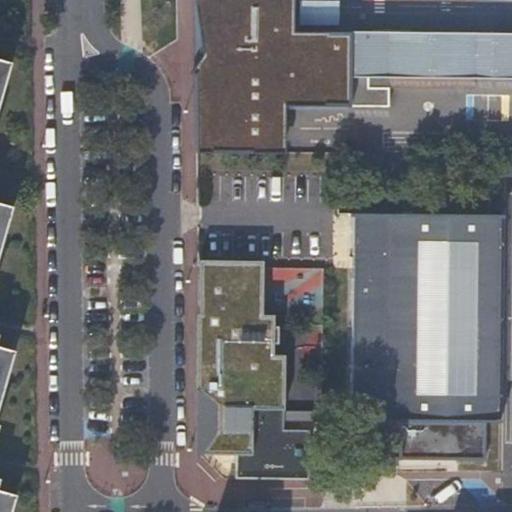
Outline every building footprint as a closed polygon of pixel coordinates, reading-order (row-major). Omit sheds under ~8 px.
[(284,106),(352,105),(352,31),(294,30),(294,0),(194,0),(196,152),(243,152),(243,142),(284,141),(284,106)] [(511,32),(352,31),(352,105),(389,105),(389,84),(475,85),(475,76),(511,76),(511,32)] [(0,511),(7,511),(13,493),(0,489),(0,390),(11,349),(0,345),(0,242),(10,205),(0,202),(0,88),(8,61),(0,58),(0,511)] [(284,151),(284,141),(243,142),(243,152),(284,151)] [(502,214),(350,214),(353,214),(351,415),(347,415),(347,419),(362,420),(362,458),(377,458),(398,458),(485,459),(485,421),(500,421),(500,418),(495,418),(498,216),(502,216),(502,214)] [(198,265),(199,453),(236,453),(236,477),(309,476),(309,427),(283,428),(283,419),(302,419),(301,408),(283,409),(282,352),(272,353),(272,313),(261,313),(260,265),(198,265)] [(301,408),(302,419),(322,419),(322,408),(301,408)]
